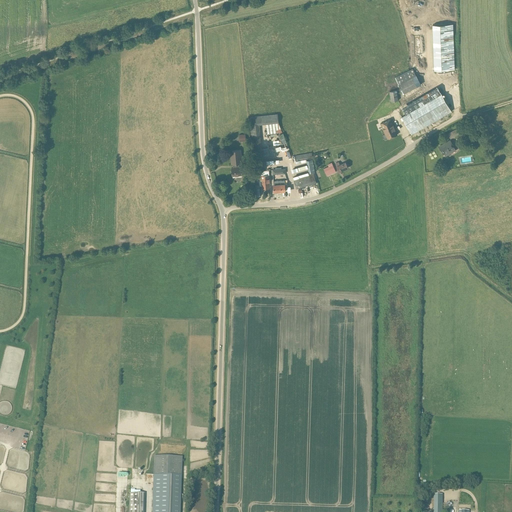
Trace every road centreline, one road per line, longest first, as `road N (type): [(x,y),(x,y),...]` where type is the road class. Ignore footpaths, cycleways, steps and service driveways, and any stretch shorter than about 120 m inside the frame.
road 1 (unclassified): [(222,210),(304,202),(459,118),(511,100)]
road 2 (tertiary): [(214,511),(222,210)]
road 3 (tertiary): [(222,210),(202,160),(194,0)]
